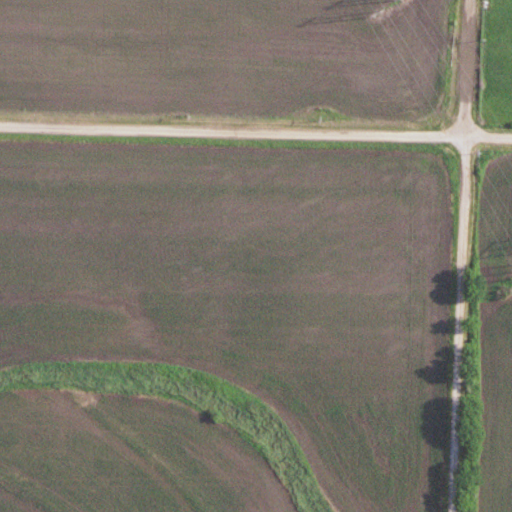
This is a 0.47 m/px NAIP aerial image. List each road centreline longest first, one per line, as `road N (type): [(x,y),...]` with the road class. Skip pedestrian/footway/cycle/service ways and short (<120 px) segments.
road 1 (residential): [(462,136),(0,125)]
road 2 (residential): [(453,511),(462,136)]
road 3 (residential): [(462,136),(468,0)]
